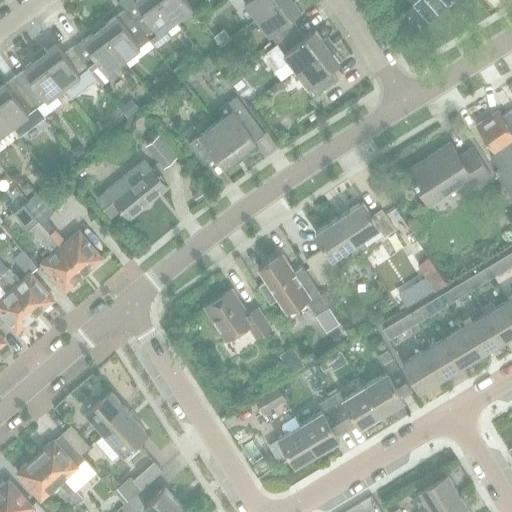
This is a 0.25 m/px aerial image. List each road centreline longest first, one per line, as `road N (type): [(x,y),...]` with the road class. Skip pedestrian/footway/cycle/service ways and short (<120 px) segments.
road 1 (residential): [(121,300),(225,218),(406,103)]
road 2 (residential): [(261,511),(121,300)]
road 3 (residential): [(285,511),(452,405)]
road 4 (residential): [(0,409),(121,300)]
road 5 (residential): [(406,103),(511,38)]
road 6 (residential): [(342,0),(406,103)]
